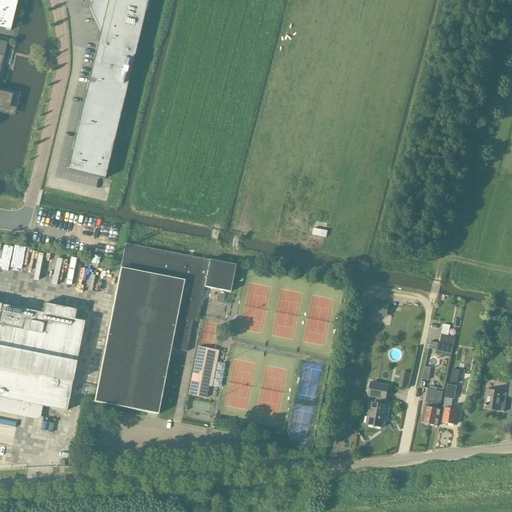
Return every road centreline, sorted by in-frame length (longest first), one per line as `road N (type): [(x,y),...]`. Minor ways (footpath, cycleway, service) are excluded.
road 1 (unclassified): [(0,487),(511,445)]
road 2 (track): [(232,256),(417,296),(430,306),(401,459)]
road 3 (track): [(511,269),(441,256),(511,2)]
road 4 (unknown): [(0,267),(82,299),(94,320),(62,454),(0,459)]
road 5 (unclassified): [(22,218),(63,70),(54,0)]
road 6 (track): [(127,237),(211,252),(220,212)]
